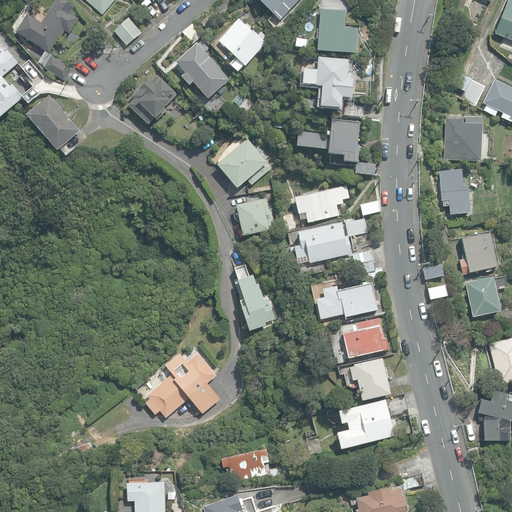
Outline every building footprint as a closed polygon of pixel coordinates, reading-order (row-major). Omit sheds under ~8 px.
[(28,14),(16,32),(49,52),(54,44),(57,46),(66,31),(70,33),(79,18),(65,9),(69,3),(64,0),(53,0),(40,22),(28,14)] [(86,0),(103,14),(115,0),(86,0)] [(258,0),(280,20),(299,0),(258,0)] [(511,0),(507,0),(493,33),(511,41),(511,0)] [(318,51),(356,54),(358,29),(344,28),(346,12),(321,10),(319,30),(318,30),(318,31),(317,39),(319,39),(318,51)] [(201,23),(209,32),(221,22),(213,13),(201,23)] [(115,31),(127,45),(141,33),(129,19),(115,31)] [(230,65),(239,72),(245,65),(246,66),(267,43),(240,19),(220,41),(237,57),(230,65)] [(183,32),(193,44),(201,37),(191,25),(183,32)] [(458,36),(467,41),(471,35),(461,30),(458,36)] [(296,46),(306,48),(307,39),(297,38),(296,46)] [(194,82),(208,98),(230,80),(205,52),(209,49),(202,41),(199,44),(198,43),(176,62),(186,73),(182,76),(190,85),(194,82)] [(297,72),(302,73),(304,54),(295,53),(294,66),(298,67),(297,72)] [(45,68),(65,80),(72,69),(52,57),(45,68)] [(321,106),(342,108),(342,97),(352,97),(354,78),(350,78),(351,74),(348,74),(349,60),(318,58),(318,65),(308,64),(308,68),(305,68),(304,84),(316,85),(316,86),(323,86),(321,106)] [(450,92),(476,105),(485,87),(459,73),(450,92)] [(128,105),(149,124),(155,118),(157,120),(167,110),(165,108),(178,94),(158,75),(152,81),(149,79),(133,97),(135,98),(128,105)] [(273,89),(283,90),(285,78),(274,77),(273,89)] [(511,120),(511,88),(495,80),(483,104),(503,113),(501,117),(511,122),(511,120)] [(308,93),(306,106),(318,107),(319,94),(308,93)] [(28,115),(58,150),(80,131),(50,96),(28,115)] [(344,117),(363,119),(364,107),(345,105),(344,117)] [(444,159),(480,161),(482,124),(481,124),(481,118),(465,117),(465,123),(463,123),(463,120),(446,119),(444,159)] [(344,161),(357,162),(359,146),(357,146),(360,122),(333,119),(331,135),(298,131),(297,146),(330,149),(329,153),(345,155),(344,161)] [(216,165),(237,189),(247,180),(251,185),(271,168),(267,163),(268,163),(247,138),(216,165)] [(356,173),(375,175),(376,165),(357,163),(356,173)] [(449,206),(449,214),(469,213),(467,186),(463,186),(461,169),(438,171),(441,201),(442,201),(443,206),(449,206)] [(307,219),(308,222),(339,214),(337,205),(344,203),(343,199),(349,198),(346,185),(296,199),(301,220),(307,219)] [(240,222),(243,236),(269,230),(270,228),(275,226),(268,198),(262,200),(262,199),(235,205),(236,208),(234,212),(235,216),(237,221),(240,222)] [(361,205),(364,216),(381,212),(379,201),(361,205)] [(348,237),(368,233),(365,218),(345,222),(348,237)] [(309,256),(310,263),(352,253),(348,236),(345,237),(342,223),(298,233),(298,234),(293,235),(294,243),(300,242),(301,245),(290,248),(291,252),(296,251),(297,259),(309,256)] [(460,260),(463,274),(469,273),(497,267),(489,231),(462,237),(466,259),(460,260)] [(355,265),(374,261),(372,250),(353,255),(355,265)] [(358,274),(375,270),(374,262),(356,266),(358,274)] [(423,268),(426,279),(444,276),(441,265),(423,268)] [(241,305),(249,331),(269,324),(268,320),(277,317),(270,296),(264,298),(259,283),(256,284),(252,274),(238,279),(245,304),(241,305)] [(466,283),(473,316),(500,311),(493,277),(466,283)] [(341,299),(345,318),(377,310),(371,284),(337,291),(339,300),(341,299)] [(428,289),(430,300),(447,296),(445,285),(428,289)] [(342,328),(349,358),(388,349),(386,338),(382,339),(377,319),(356,324),(356,325),(342,328)] [(511,337),(488,344),(499,385),(511,381),(511,337)] [(216,375),(198,352),(186,362),(180,354),(166,365),(173,374),(147,395),(150,398),(145,403),(155,414),(160,410),(166,417),(190,397),(202,412),(220,398),(207,383),(216,375)] [(357,379),(362,400),(390,394),(382,358),(354,365),(354,367),(350,368),(353,380),(357,379)] [(484,413),(485,440),(509,439),(508,424),(511,424),(511,401),(504,399),(505,393),(491,390),(489,401),(482,399),(478,413),(484,413)] [(394,435),(385,398),(358,405),(361,414),(346,418),(349,433),(354,432),(357,445),(394,435)] [(72,449),(75,456),(93,448),(91,442),(72,449)] [(229,466),(232,481),(266,474),(267,480),(289,475),(287,465),(269,469),(268,462),(269,461),(266,448),(221,458),(223,467),(229,466)] [(402,477),(404,489),(424,484),(421,473),(402,477)] [(180,476),(182,488),(199,486),(197,474),(180,476)] [(135,500),(135,511),(165,511),(164,481),(127,482),(128,500),(135,500)] [(406,511),(401,488),(393,489),(392,486),(367,491),(368,494),(356,497),(358,509),(356,509),(356,511),(406,511)] [(177,491),(168,490),(168,499),(176,499),(177,491)] [(243,511),(237,494),(203,505),(205,511),(243,511)]
